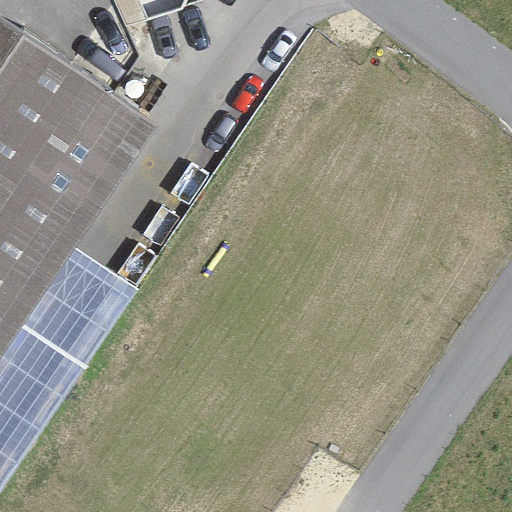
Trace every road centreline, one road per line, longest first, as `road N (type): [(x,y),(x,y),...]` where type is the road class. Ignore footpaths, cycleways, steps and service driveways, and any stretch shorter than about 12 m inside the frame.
road 1 (residential): [(379,511),(511,325)]
road 2 (residential): [(511,86),(400,0)]
